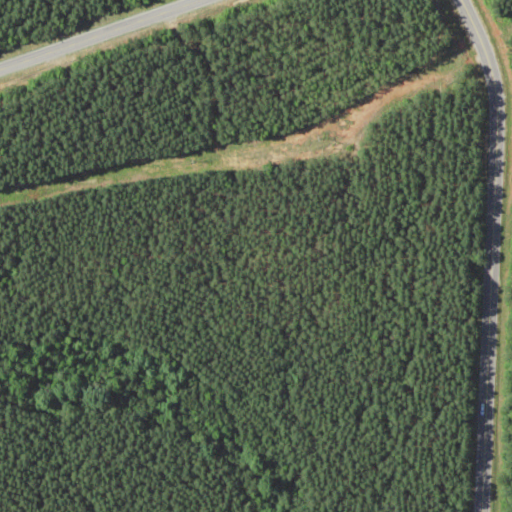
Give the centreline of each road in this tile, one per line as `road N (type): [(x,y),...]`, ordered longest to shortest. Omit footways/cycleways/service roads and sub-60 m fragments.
road 1 (residential): [(480,511),(495,113),(491,75),(459,0)]
road 2 (secondary): [(0,66),(191,0)]
